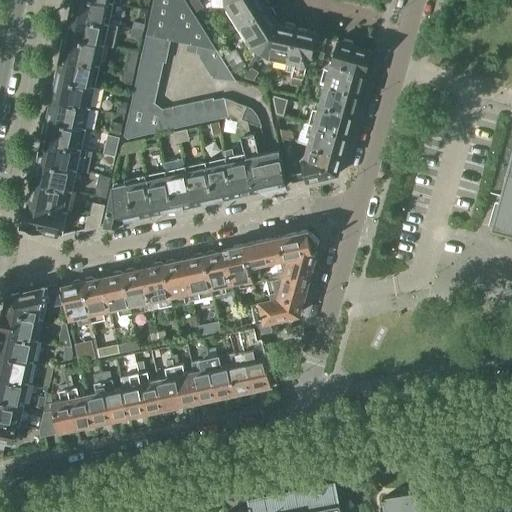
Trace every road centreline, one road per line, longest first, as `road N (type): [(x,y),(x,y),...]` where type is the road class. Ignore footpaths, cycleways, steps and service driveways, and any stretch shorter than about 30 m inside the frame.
road 1 (residential): [(34,262),(286,207),(354,213)]
road 2 (residential): [(0,482),(302,418)]
road 3 (residential): [(417,0),(354,213)]
road 4 (residential): [(302,418),(511,374)]
road 5 (residential): [(354,213),(302,418)]
